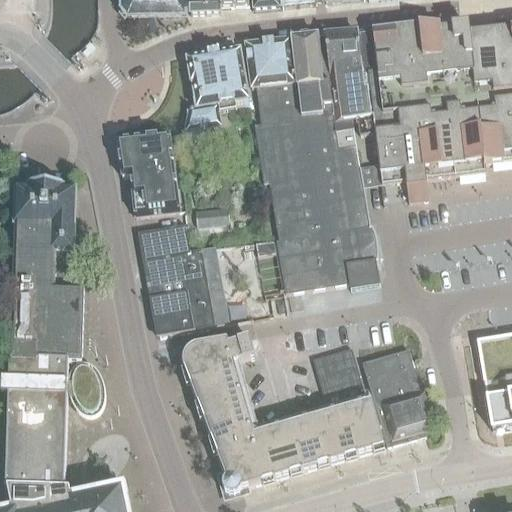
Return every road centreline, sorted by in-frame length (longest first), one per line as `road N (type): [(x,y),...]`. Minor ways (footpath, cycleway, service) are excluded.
road 1 (tertiary): [(189,511),(142,390),(84,109)]
road 2 (residential): [(121,65),(200,35),(482,10)]
road 3 (residential): [(253,332),(432,306)]
road 4 (residential): [(466,474),(432,306)]
road 5 (tertiary): [(309,511),(466,474)]
